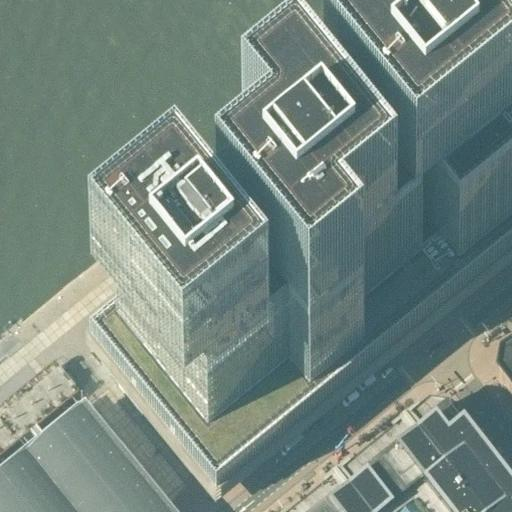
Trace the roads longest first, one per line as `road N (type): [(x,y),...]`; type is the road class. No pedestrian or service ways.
road 1 (tertiary): [(440,351),(244,511)]
road 2 (residential): [(511,447),(440,351)]
